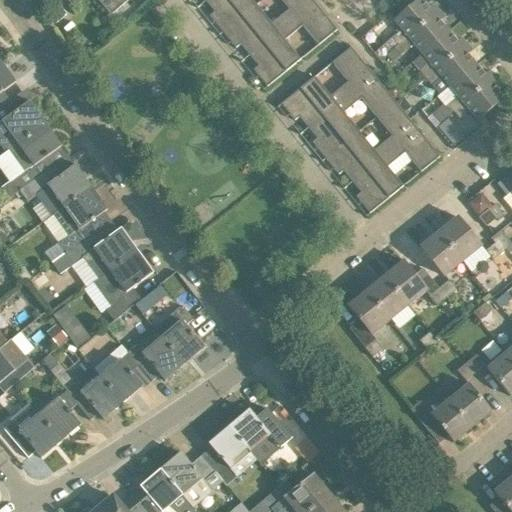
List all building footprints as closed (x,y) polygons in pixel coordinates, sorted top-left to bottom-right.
[(96,0),(107,13),(109,12),(111,14),(107,17),(108,18),(129,0),(128,0),(96,0)] [(214,13),(209,17),(222,33),(256,6),(251,0),(207,0),(205,2),(214,13)] [(235,49),(241,45),(249,56),(314,4),(311,0),(279,0),(289,11),(271,26),(256,6),(222,33),(235,49)] [(396,45),(397,46),(438,12),(436,8),(431,13),(420,0),(418,0),(393,21),(401,31),(391,39),(396,45)] [(266,87),(267,88),(300,61),(284,41),(301,27),(318,47),(337,31),(314,4),(249,56),(258,67),(253,71),(266,87)] [(399,57),(413,46),(420,55),(448,32),(437,20),(442,15),(438,12),(397,46),(392,50),(399,57)] [(448,32),(420,55),(428,64),(419,72),(425,80),(467,45),(464,42),(459,46),(448,32)] [(467,45),(425,80),(431,87),(438,96),(436,98),(436,99),(449,88),(476,66),(465,53),(469,49),(467,45)] [(294,122),(299,118),(308,129),(373,76),(351,48),(332,64),(348,84),(330,98),(314,78),(280,105),(281,107),(281,106),(294,122)] [(391,64),(399,57),(392,50),(384,56),(391,64)] [(12,84),(0,66),(0,94),(15,84),(14,83),(12,84)] [(449,88),(436,99),(442,106),(444,108),(447,106),(453,113),(495,79),(491,75),(486,79),(476,66),(449,88)] [(317,140),(312,144),(325,160),(358,133),(342,113),(360,99),(376,118),(395,103),(373,76),(308,129),(317,140)] [(461,122),(471,114),(477,121),(504,99),(492,86),(497,82),(495,79),(453,113),(461,122)] [(401,98),(395,103),(404,114),(410,109),(401,98)] [(0,148),(4,154),(17,145),(43,126),(28,106),(30,104),(29,103),(16,112),(9,102),(0,108),(0,148)] [(338,176),(343,172),(352,183),(417,130),(395,103),(376,118),(392,138),(374,152),(358,133),(325,160),(338,176)] [(451,114),(453,113),(447,106),(444,108),(442,106),(435,111),(443,121),(445,119),(451,114)] [(454,129),(446,121),(437,129),(444,137),(454,129)] [(17,145),(4,154),(0,157),(0,166),(10,182),(0,188),(0,191),(6,201),(18,193),(49,170),(49,171),(68,157),(60,146),(58,147),(43,126),(17,145)] [(368,214),(369,215),(403,188),(386,168),(404,153),(420,173),(439,158),(417,130),(352,183),(361,194),(356,198),(368,214)] [(51,217),(55,214),(89,190),(74,169),(76,168),(74,166),(56,180),(49,171),(49,170),(18,193),(26,204),(36,196),(51,217)] [(511,172),(496,185),(505,197),(511,191),(511,172)] [(104,211),(89,190),(55,214),(70,235),(47,251),(51,257),(47,259),(51,265),(82,243),(106,226),(99,217),(107,211),(106,210),(104,211)] [(497,222),(504,217),(495,205),(478,218),(485,228),(495,220),(497,222)] [(469,234),(470,233),(457,218),(438,234),(462,263),(481,248),(469,234)] [(93,250),(90,253),(82,243),(51,265),(59,276),(81,259),(97,281),(109,272),(134,254),(119,233),(121,232),(120,230),(93,250)] [(509,255),(511,252),(511,246),(500,232),(490,240),(494,245),(494,244),(502,254),(505,251),(509,255)] [(419,249),(431,264),(432,264),(444,278),(462,263),(438,234),(419,249)] [(492,262),(502,254),(494,244),(494,245),(484,252),(492,262)] [(109,272),(97,281),(92,284),(109,308),(104,311),(113,322),(135,305),(139,301),(132,290),(153,275),(152,273),(150,275),(134,254),(109,272)] [(407,307),(425,293),(429,297),(429,298),(436,307),(446,299),(439,290),(438,290),(422,270),(422,271),(415,277),(403,262),(385,277),(407,307)] [(24,284),(31,278),(24,268),(16,273),(24,284)] [(366,292),(389,322),(390,321),(395,328),(412,315),(407,308),(407,307),(385,277),(366,292)] [(439,290),(446,299),(456,291),(448,282),(439,290)] [(371,336),(389,322),(366,292),(347,307),(359,322),(360,321),(371,336)] [(499,309),(507,302),(502,296),(494,303),(499,309)] [(153,308),(145,298),(135,306),(142,316),(153,308)] [(485,304),(473,314),(479,322),(491,312),(485,304)] [(64,306),(51,316),(76,348),(88,338),(64,306)] [(155,331),(161,339),(182,364),(201,348),(203,350),(204,349),(185,327),(193,320),(182,308),(173,315),(155,331)] [(57,347),(66,339),(55,326),(45,334),(57,347)] [(426,351),(436,343),(429,334),(419,342),(426,351)] [(0,350),(11,342),(10,341),(7,343),(0,335),(0,350)] [(182,364),(161,339),(142,355),(136,347),(127,354),(138,367),(151,383),(159,376),(164,383),(165,382),(164,380),(182,364)] [(364,349),(372,359),(382,351),(374,341),(364,349)] [(0,390),(4,394),(31,371),(31,370),(33,369),(11,342),(0,350),(0,390)] [(127,354),(99,377),(121,403),(140,387),(141,389),(142,388),(130,374),(138,367),(127,354)] [(511,362),(506,355),(487,370),(509,397),(511,395),(511,362)] [(102,419),(121,403),(99,377),(80,393),(49,356),(41,362),(65,392),(61,395),(72,408),(76,405),(90,422),(98,415),(103,421),(104,420),(102,419)] [(474,374),(484,366),(475,356),(466,364),(474,374)] [(464,382),(474,374),(466,364),(456,372),(464,382)] [(491,413),(468,386),(449,401),(472,428),(491,413)] [(80,426),(71,415),(68,412),(72,408),(61,395),(38,415),(59,442),(78,426),(79,427),(80,426)] [(472,428),(449,401),(430,416),(419,403),(409,411),(438,445),(447,437),(453,444),(472,428)] [(59,442),(38,415),(31,408),(4,431),(27,459),(35,453),(41,460),(42,459),(41,457),(59,442)] [(278,447),(275,443),(286,434),(269,414),(259,423),(249,411),(228,428),(256,461),(257,461),(259,463),(278,447)] [(208,445),(211,449),(201,457),(222,483),(226,487),(256,461),(228,428),(208,445)] [(193,509),(212,493),(222,483),(201,457),(190,466),(180,454),(160,472),(193,509)] [(132,500),(142,511),(168,511),(172,509),(173,511),(193,511),(192,510),(193,509),(160,472),(140,489),(143,492),(132,500)] [(272,511),(278,507),(281,511),(307,511),(328,496),(312,477),(313,476),(313,475),(280,501),(273,493),(250,511),(272,511)] [(489,507),(492,511),(511,511),(511,477),(493,493),(498,499),(489,507)] [(341,511),(328,496),(307,511),(341,511)] [(142,511),(132,500),(122,509),(112,497),(94,511),(142,511)]
